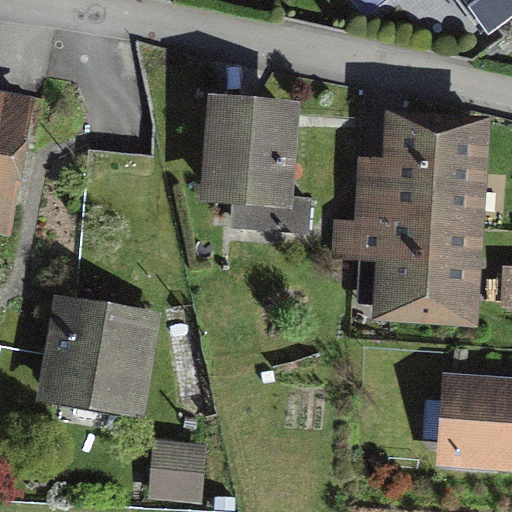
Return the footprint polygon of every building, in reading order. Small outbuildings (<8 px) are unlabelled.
[(511,0),(466,0),(486,28),(511,10),(511,0)] [(294,113),(218,101),(204,190),(236,195),(232,225),(300,236),(305,203),(281,199),(294,113)] [(0,228),(21,116),(0,112),(0,228)] [(465,300),(477,129),(387,122),(384,166),(368,164),(364,224),(341,223),(338,259),(385,262),(382,294),(465,300)] [(114,216),(121,150),(88,146),(81,213),(114,216)] [(147,152),(121,150),(114,216),(143,218),(147,152)] [(511,159),(491,156),(486,182),(511,187),(511,159)] [(152,322),(67,305),(49,392),(133,410),(152,322)] [(511,388),(461,384),(454,457),(511,461),(511,388)] [(200,454),(155,448),(151,484),(196,490),(200,454)]
